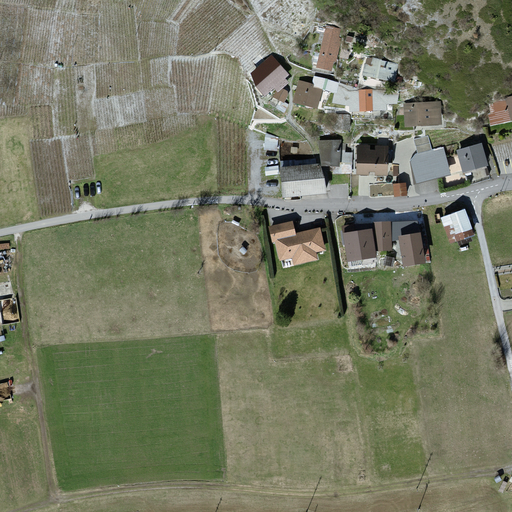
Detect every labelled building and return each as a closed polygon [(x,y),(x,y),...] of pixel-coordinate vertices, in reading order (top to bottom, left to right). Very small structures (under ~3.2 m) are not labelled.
[(339,30),(327,27),(318,68),(330,71),(339,30)] [(286,75),(271,59),(253,76),(267,92),(286,75)] [(366,61),(363,75),(391,81),(394,67),(366,61)] [(322,86),(300,83),(297,102),(319,106),(322,86)] [(370,91),(360,91),(361,112),(371,111),(370,91)] [(405,107),(407,127),(438,124),(436,104),(405,107)] [(346,116),(335,117),(336,130),(347,129),(346,116)] [(266,135),(266,145),(278,146),(278,135),(266,135)] [(416,182),(449,175),(444,151),(432,154),(428,137),(414,140),(417,156),(411,162),(416,182)] [(336,143),(323,143),(324,167),(336,167),(336,143)] [(387,150),(358,148),(357,176),(386,177),(387,150)] [(476,151),(459,155),(463,173),(480,169),(476,151)] [(281,172),(284,196),(322,192),(320,168),(281,172)] [(405,188),(395,187),(394,197),(404,198),(405,188)] [(462,214),(444,219),(451,243),(469,238),(462,214)] [(387,224),(376,225),(377,251),(388,251),(387,224)] [(290,225),(271,229),(280,267),(323,257),(317,232),(293,237),(290,225)] [(374,260),(370,233),(344,237),(348,264),(374,260)] [(419,236),(400,239),(405,269),(424,266),(419,236)]
